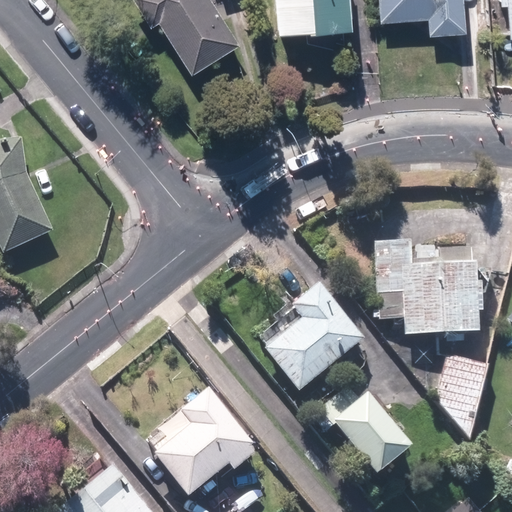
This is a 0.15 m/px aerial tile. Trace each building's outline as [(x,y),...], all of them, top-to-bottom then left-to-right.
[(241,42),(213,0),(137,0),(154,25),(160,21),(194,73),(241,42)] [(350,0),(276,0),(279,33),(352,27),(350,0)] [(378,0),(379,19),(431,18),(431,33),(467,32),(465,0),(378,0)] [(511,0),(500,0),(501,5),(508,4),(510,36),(511,35),(511,0)] [(23,139),(0,141),(0,241),(6,254),(54,231),(27,172),(23,139)] [(404,328),(475,328),(475,262),(411,262),(411,238),(376,238),(377,315),(404,315),(404,328)] [(278,320),(257,338),(299,388),(364,333),(318,279),(290,302),(302,315),(285,329),(278,320)] [(436,401),(472,434),(486,361),(445,353),(436,401)] [(191,494),(230,461),(236,469),(254,454),(248,446),(255,440),(207,382),(179,406),(191,420),(174,434),(165,422),(145,439),(191,494)] [(359,396),(347,383),(309,417),(322,432),(332,423),(377,473),(412,442),(366,390),(359,396)] [(156,511),(112,459),(50,511),(156,511)] [(480,511),(471,500),(455,511),(480,511)]
